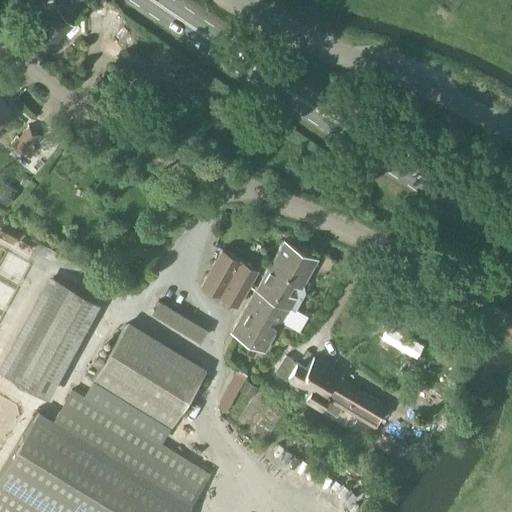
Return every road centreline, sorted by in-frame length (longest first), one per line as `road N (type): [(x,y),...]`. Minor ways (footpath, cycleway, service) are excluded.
road 1 (unclassified): [(0,24),(36,69),(119,131),(511,318)]
road 2 (secondary): [(511,233),(158,0)]
road 3 (unknown): [(220,178),(185,269),(188,293),(212,329),(204,420),(269,488),(279,511)]
road 4 (unclassified): [(250,0),(511,130)]
